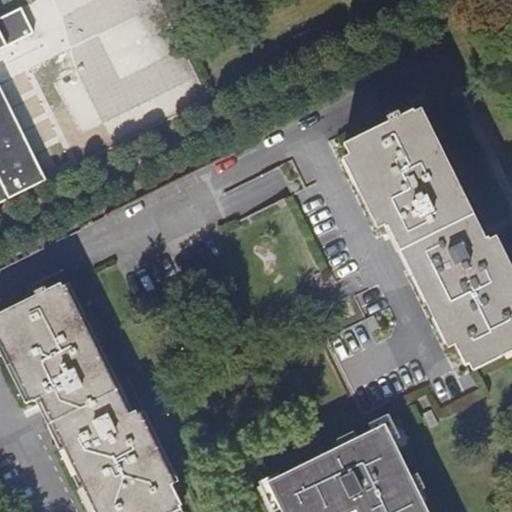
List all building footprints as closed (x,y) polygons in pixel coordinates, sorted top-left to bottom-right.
[(2,86),(0,86),(0,199),(47,176),(2,86)] [(421,111),(414,115),(478,244),(485,241),(421,111)] [(511,288),(489,242),(488,240),(485,241),(478,244),(414,115),(413,112),(400,118),(397,114),(386,120),(388,124),(342,146),(348,157),(384,228),(385,231),(387,230),(395,226),(455,347),(465,367),(468,365),(511,343),(511,288)] [(377,231),(384,228),(348,157),(342,160),(377,231)] [(448,350),(455,347),(395,226),(387,230),(448,350)] [(511,272),(495,238),(489,242),(511,288),(511,272)] [(74,287),(67,290),(130,419),(137,416),(74,287)] [(179,511),(180,511),(185,509),(176,490),(141,418),(139,415),(137,416),(130,419),(67,290),(65,288),(51,295),(49,291),(38,296),(40,300),(0,319),(0,329),(37,405),(40,403),(45,401),(100,511),(179,511)] [(0,347),(30,408),(37,405),(0,329),(0,347)] [(511,352),(511,343),(468,365),(472,372),(511,352)] [(93,511),(100,511),(45,401),(40,403),(93,511)] [(148,415),(141,418),(176,490),(183,487),(148,415)] [(368,426),(371,433),(384,427),(393,445),(400,441),(388,417),(368,426)] [(426,511),(419,496),(411,480),(393,445),(384,427),(371,433),(360,438),(342,448),(281,479),(268,485),(279,508),(281,511),(426,511)] [(339,441),(342,448),(360,438),(357,432),(339,441)] [(271,511),(279,508),(268,485),(281,479),(278,474),(258,485),(271,511)] [(418,477),(411,480),(419,496),(426,492),(418,477)]
